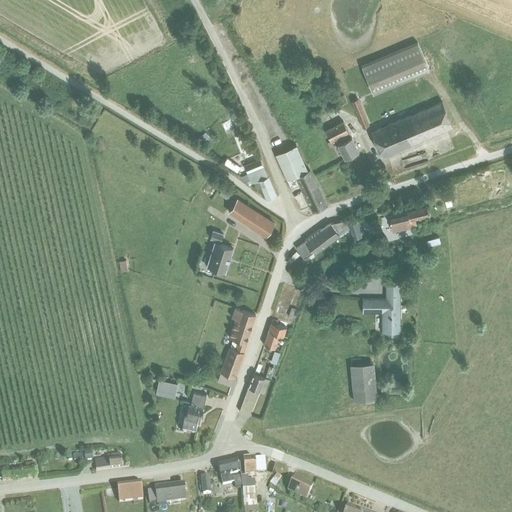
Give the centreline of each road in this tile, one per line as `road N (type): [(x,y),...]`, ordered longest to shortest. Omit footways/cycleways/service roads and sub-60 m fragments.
road 1 (unclassified): [(0,39),(271,206),(288,206)]
road 2 (unclassified): [(224,443),(207,461),(173,469),(0,491)]
road 3 (unclassified): [(298,229),(344,205),(511,149)]
road 4 (unclassified): [(224,443),(298,229)]
road 5 (unclassified): [(288,206),(194,0)]
road 6 (unclassified): [(414,511),(284,457),(224,443)]
